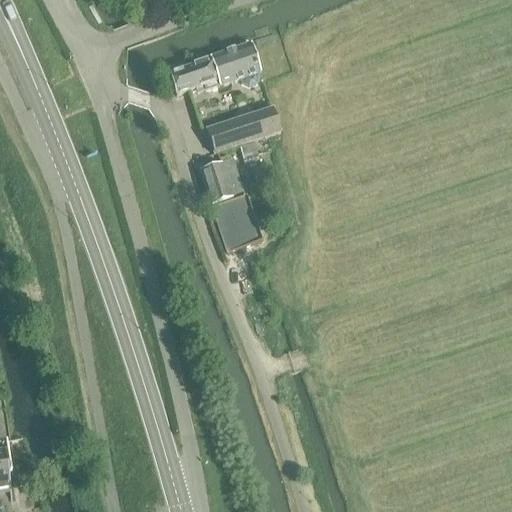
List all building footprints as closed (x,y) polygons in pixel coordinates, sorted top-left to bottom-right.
[(150,0),(154,12),(188,3),(187,0),(150,0)] [(260,75),(250,46),(189,67),(189,70),(168,77),(175,99),(202,90),(204,96),(239,83),(242,88),(249,91),(256,88),(259,81),(257,76),(260,75)] [(271,111),(205,132),(213,157),(238,149),(253,144),(279,136),(271,111)] [(253,144),(238,149),(243,166),(258,161),(253,144)] [(247,200),(212,212),(227,257),(255,248),(262,246),(260,241),(247,200)] [(11,475),(6,445),(0,445),(0,494),(10,493),(7,476),(11,475)]
